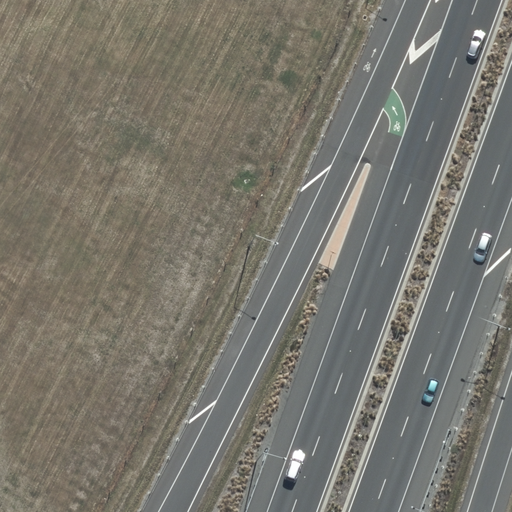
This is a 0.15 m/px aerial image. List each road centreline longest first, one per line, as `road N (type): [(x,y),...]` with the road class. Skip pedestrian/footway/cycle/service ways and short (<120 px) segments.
road 1 (trunk): [(171,511),(416,0)]
road 2 (trunk): [(292,511),(477,0)]
road 3 (trunk): [(511,138),(376,511)]
